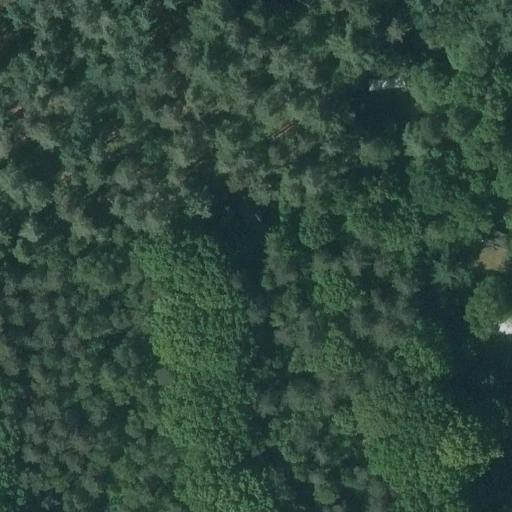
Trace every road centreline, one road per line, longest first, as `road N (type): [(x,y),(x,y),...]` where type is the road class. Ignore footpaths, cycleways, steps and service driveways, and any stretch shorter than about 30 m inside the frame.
road 1 (track): [(241,511),(187,231),(0,252)]
road 2 (track): [(357,167),(0,213)]
